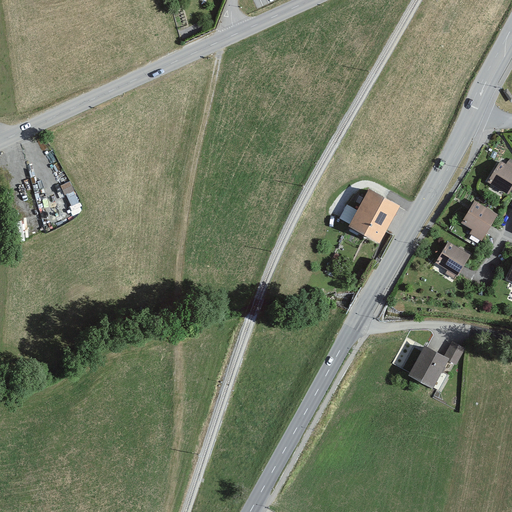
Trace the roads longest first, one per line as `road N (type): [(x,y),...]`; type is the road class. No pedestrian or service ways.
road 1 (tertiary): [(0,140),(234,33)]
road 2 (primary): [(470,111),(355,322)]
road 3 (primary): [(355,322),(248,511)]
road 4 (residential): [(355,322),(511,335)]
